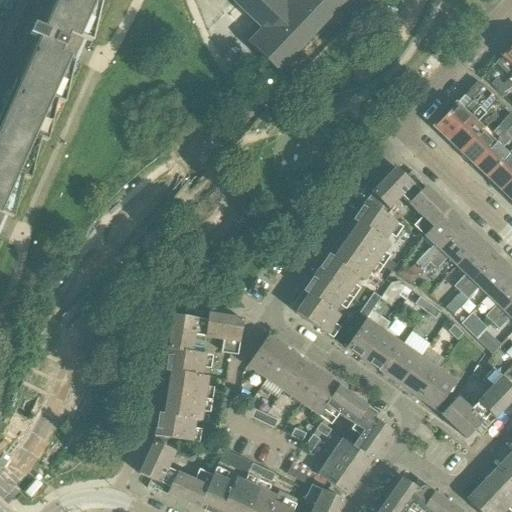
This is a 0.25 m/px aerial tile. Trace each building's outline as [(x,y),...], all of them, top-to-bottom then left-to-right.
[(0,225),(4,216),(12,219),(21,178),(29,181),(38,140),(46,144),(55,102),(63,105),(73,62),(79,50),(83,40),(91,44),(100,2),(101,0),(27,0),(7,47),(5,46),(0,58),(1,59),(0,61),(0,225)] [(18,0),(0,42),(0,43),(5,46),(7,47),(27,0),(18,0)] [(248,45),(255,51),(277,72),(345,0),(289,0),(285,5),(280,0),(234,0),(232,3),(261,31),(248,45)] [(490,85),(496,91),(511,74),(511,45),(501,56),(510,65),(490,85)] [(511,74),(496,91),(502,96),(511,85),(511,74)] [(491,96),(476,83),(463,96),(455,105),(434,127),(435,128),(434,132),(439,136),(443,136),(449,142),(457,134),(454,132),(461,125),(462,126),(491,96)] [(459,152),(460,153),(482,131),(475,124),(485,114),(497,102),(491,96),(462,126),(461,125),(454,132),(457,134),(449,142),(452,145),(451,148),(456,152),(459,152)] [(469,161),(476,167),(483,160),(480,157),(487,150),(488,151),(511,125),(511,117),(509,114),(488,137),(482,131),(460,153),(461,153),(461,157),(465,161),(469,161)] [(486,177),(507,155),(501,149),(511,136),(511,125),(488,151),(487,150),(480,157),(483,160),(476,167),(478,170),(477,173),(482,177),(486,177)] [(494,185),(500,191),(508,183),(505,180),(511,173),(511,159),(507,155),(486,177),(487,178),(487,182),(491,186),(494,185)] [(423,268),(428,263),(463,226),(424,188),(424,187),(414,178),(416,176),(411,172),(405,178),(395,169),(370,194),(383,206),(387,211),(399,197),(421,218),(413,227),(420,233),(428,224),(432,228),(424,236),(433,245),(417,262),(423,268)] [(511,201),(511,173),(505,180),(508,183),(500,191),(504,194),(503,198),(508,202),(511,201)] [(379,212),(383,206),(370,194),(353,220),(352,219),(351,221),(383,241),(396,223),(379,212)] [(388,245),(383,241),(351,221),(339,238),(376,262),(388,245)] [(463,226),(428,263),(435,271),(447,259),(455,267),(479,241),(463,226)] [(364,280),(376,262),(339,238),(327,255),(364,280)] [(453,287),(459,294),(495,256),(479,241),(455,267),(464,275),(453,287)] [(363,282),(364,280),(327,255),(326,256),(327,257),(315,274),(346,295),(358,278),(363,282)] [(478,288),(487,297),(511,272),(495,256),(459,294),(466,300),(478,288)] [(402,267),(396,275),(411,286),(417,277),(402,267)] [(484,317),(491,324),(511,302),(511,272),(487,297),(495,305),(484,317)] [(333,313),(346,295),(315,274),(303,292),(302,291),(301,292),(333,313)] [(390,284),(380,299),(379,300),(390,307),(403,287),(397,283),(390,284)] [(339,316),(333,313),(301,292),(298,297),(294,303),(292,302),(288,307),(296,312),(295,314),(325,335),(339,316)] [(372,294),(363,307),(370,313),(379,300),(380,299),(372,294)] [(459,295),(445,309),(453,316),(466,302),(459,295)] [(414,305),(424,313),(429,305),(419,298),(414,305)] [(509,318),(511,321),(511,302),(491,324),(498,330),(509,318)] [(429,305),(424,313),(434,320),(440,313),(429,305)] [(370,313),(363,307),(358,314),(365,319),(370,313)] [(173,316),(167,350),(190,353),(193,337),(223,341),(221,353),(236,355),(242,321),(208,315),(208,314),(193,312),(194,310),(187,309),(186,318),(173,316)] [(345,349),(363,361),(383,333),(365,320),(345,349)] [(447,332),(456,341),(463,335),(453,326),(447,332)] [(363,361),(381,374),(401,346),(383,333),(363,361)] [(484,335),(477,342),(485,349),(492,342),(484,335)] [(246,367),(264,379),(284,350),(266,338),(246,367)] [(381,374),(399,387),(420,358),(401,346),(381,374)] [(163,371),(160,393),(204,399),(207,378),(201,377),(204,355),(190,353),(167,350),(164,371),(163,371)] [(264,379),(282,392),(302,363),(284,350),(264,379)] [(399,387),(417,399),(438,371),(420,358),(399,387)] [(282,392),(300,404),(321,376),(302,363),(282,392)] [(435,412),(446,396),(455,383),(438,371),(417,399),(435,412)] [(446,396),(435,412),(440,415),(466,440),(475,430),(482,436),(486,431),(485,430),(495,419),(494,419),(511,400),(511,388),(501,378),(496,383),(488,375),(481,381),(490,389),(469,411),(456,399),(453,401),(446,396)] [(337,415),(362,432),(380,446),(390,432),(373,420),(375,417),(375,414),(366,408),(366,407),(321,376),(300,404),(318,417),(325,407),(329,410),(323,420),(330,425),(337,415)] [(157,408),(156,414),(200,421),(204,399),(160,393),(157,408)] [(250,419),(262,424),(265,416),(254,411),(250,419)] [(157,415),(154,437),(173,440),(191,442),(194,421),(200,422),(200,421),(156,414),(156,415),(157,415)] [(265,416),(262,424),(273,429),(277,421),(265,416)] [(320,424),(315,431),(325,438),(330,431),(320,424)] [(293,429),(290,437),(301,443),(305,435),(293,429)] [(342,439),(337,447),(365,467),(380,446),(362,432),(352,446),(342,439)] [(305,446),(312,451),(319,440),(312,435),(305,446)] [(220,511),(232,484),(212,475),(206,488),(202,486),(207,475),(199,471),(193,482),(166,469),(174,453),(168,450),(173,440),(154,437),(153,443),(138,475),(150,480),(146,488),(152,491),(153,490),(166,496),(167,495),(203,511),(220,511)] [(336,511),(342,501),(345,496),(365,467),(337,447),(317,476),(330,485),(325,493),(321,491),(318,497),(308,492),(304,500),(314,505),(311,511),(336,511)] [(511,454),(496,469),(511,484),(511,454)] [(247,475),(248,473),(251,465),(232,456),(228,466),(247,475)] [(248,473),(259,478),(263,470),(251,465),(248,473)] [(287,475),(308,485),(313,476),(292,467),(287,475)] [(511,484),(496,469),(481,485),(506,509),(511,503),(511,484)] [(263,470),(259,478),(271,483),(274,475),(263,470)] [(220,511),(243,511),(254,488),(235,479),(232,484),(220,511)] [(401,479),(381,508),(386,511),(406,511),(410,506),(418,511),(458,511),(433,494),(434,493),(422,485),(423,484),(418,480),(412,487),(401,479)] [(503,511),(506,509),(481,485),(466,501),(477,511),(503,511)] [(243,511),(267,511),(272,503),(275,498),(254,488),(243,511)] [(291,511),(272,503),(267,511),(291,511)]
